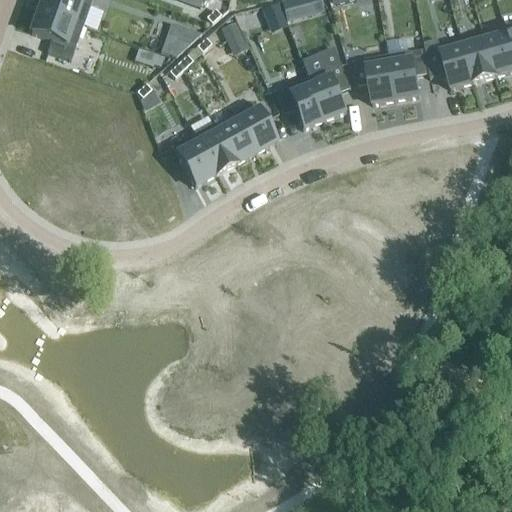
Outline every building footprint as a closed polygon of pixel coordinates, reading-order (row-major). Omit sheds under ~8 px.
[(66,0),(44,0),(39,16),(83,31),(93,0),(66,0),(67,0),(66,0)] [(203,0),(188,0),(186,7),(199,12),(203,0)] [(309,0),(303,0),(286,5),(291,23),(315,17),(309,0)] [(356,0),(333,0),(336,10),(357,4),(356,0)] [(261,14),(270,36),(286,30),(277,7),(261,14)] [(212,29),(221,21),(215,15),(206,23),(212,29)] [(71,65),(83,31),(39,16),(31,38),(51,45),(47,57),(71,65)] [(226,47),(240,40),(234,27),(220,33),(226,47)] [(484,37),(483,37),(496,82),(511,77),(511,56),(505,31),(504,31),(504,33),(484,38),(484,37)] [(483,37),(461,44),(473,88),(496,82),(483,37)] [(174,63),(187,51),(164,43),(159,58),(174,63)] [(211,50),(206,44),(197,52),(202,58),(211,50)] [(436,44),(424,48),(430,82),(446,78),(451,95),(473,88),(461,44),(438,50),(436,44)] [(412,56),(388,60),(396,106),(419,102),(416,81),(428,79),(424,54),(412,56)] [(164,63),(156,60),(152,71),(160,73),(164,63)] [(396,106),(388,60),(352,67),(357,91),(369,89),(372,110),(396,106)] [(184,75),(193,67),(187,61),(178,69),(184,75)] [(175,83),(184,75),(178,69),(169,77),(175,83)] [(342,70),(308,83),(325,126),(347,117),(339,98),(351,94),(342,70)] [(325,126),(308,83),(274,96),(283,119),(295,115),(302,134),(325,126)] [(142,103),(151,95),(146,89),(137,97),(142,103)] [(233,118),(237,127),(238,126),(256,158),(276,147),(254,107),(233,118)] [(238,126),(237,127),(219,137),(218,137),(236,169),(256,158),(238,126)] [(218,137),(219,137),(214,129),(193,140),(215,181),(236,169),(218,137)] [(215,181),(193,140),(173,151),(195,192),(215,181)]
